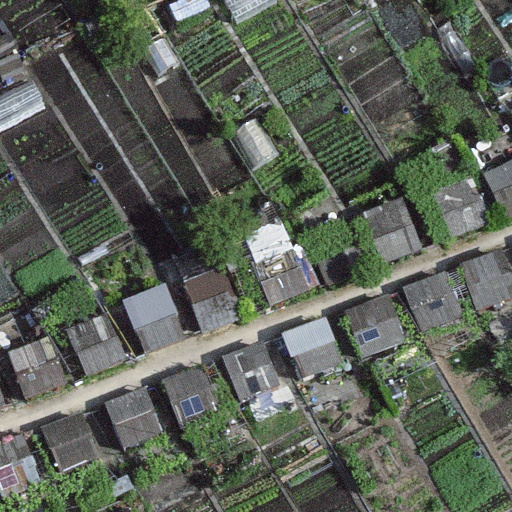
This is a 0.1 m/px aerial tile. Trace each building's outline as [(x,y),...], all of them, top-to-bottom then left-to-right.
[(272,0),(226,0),(224,1),(237,27),(276,9),(272,0)] [(33,83),(0,99),(0,123),(43,102),(33,83)] [(278,158),(257,121),(231,135),(253,173),(278,158)] [(511,168),(484,180),(502,224),(511,219),(511,168)] [(473,184),(431,201),(450,245),(491,228),(473,184)] [(405,205),(363,222),(381,266),(423,249),(405,205)] [(349,232),(307,249),(326,293),(367,276),(349,232)] [(294,247),(252,264),(270,309),(312,292),(294,247)] [(511,274),(504,254),(462,271),(480,316),(511,302),(511,274)] [(445,275),(404,292),(422,337),(464,320),(445,275)] [(234,296),(193,314),(202,336),(243,319),(234,296)] [(169,298),(127,315),(145,360),(187,343),(169,298)] [(389,299),(347,316),(365,360),(407,343),(389,299)] [(110,320),(68,337),(86,381),(128,364),(110,320)] [(325,322),(283,339),(301,383),(343,366),(325,322)] [(50,344),(8,361),(26,405),(68,388),(50,344)] [(260,346),(218,363),(236,407),(278,390),(260,346)] [(201,370),(159,387),(177,432),(219,415),(201,370)] [(146,393),(104,410),(123,454),(164,437),(146,393)] [(79,417),(37,434),(55,478),(97,461),(79,417)] [(23,441),(0,450),(0,502),(41,486),(23,441)]
